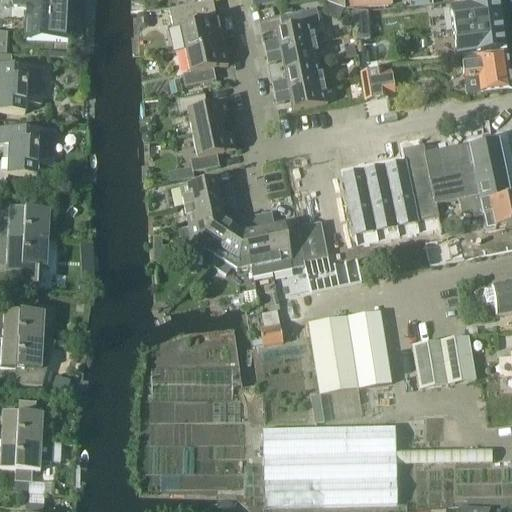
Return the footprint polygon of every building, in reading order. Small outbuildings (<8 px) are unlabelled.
[(28,0),(27,41),(33,41),(63,43),(68,43),(69,0),(28,0)] [(251,0),(253,9),(282,4),(280,0),(251,0)] [(316,0),(344,10),(343,0),(316,0)] [(503,22),(500,0),(483,0),(450,5),(453,29),(503,22)] [(175,30),(182,28),(186,52),(217,45),(215,36),(222,35),(219,19),(217,20),(214,2),(171,11),(175,30)] [(277,32),(279,40),(265,43),(268,55),(316,44),(312,26),(320,24),(317,10),(280,18),(283,30),(277,32)] [(354,15),(351,15),(353,27),(355,27),(356,36),(356,42),(370,41),(369,34),(367,14),(354,15)] [(503,22),(453,29),(457,54),(507,46),(503,22)] [(321,63),(316,44),(268,55),(270,65),(283,62),(285,71),(321,63)] [(218,54),(217,45),(186,52),(191,75),(184,76),(187,89),(216,83),(213,71),(229,68),(226,52),(218,54)] [(353,48),(345,49),(346,59),(354,58),(353,48)] [(508,55),(462,60),(465,96),(481,94),(511,90),(508,56),(508,55)] [(41,106),(42,70),(11,69),(12,57),(0,56),(0,114),(25,115),(25,105),(41,106)] [(376,68),(375,57),(364,58),(365,69),(376,68)] [(273,83),(275,94),(325,84),(321,63),(285,71),(287,80),(273,83)] [(383,71),(360,75),(364,103),(387,99),(387,97),(394,95),(391,72),(383,73),(383,71)] [(330,105),(325,84),(275,94),(278,105),(291,102),(294,113),(330,105)] [(190,114),(195,137),(223,131),(221,122),(229,120),(226,105),(213,108),(210,96),(179,102),(182,115),(190,114)] [(52,169),(54,132),(0,129),(0,146),(10,147),(8,177),(37,178),(37,169),(52,169)] [(234,138),(225,140),(223,131),(195,137),(199,160),(192,162),(194,171),(194,174),(221,169),(218,157),(237,153),(234,138)] [(459,202),(459,203),(480,198),(481,204),(511,198),(511,197),(498,139),(468,145),(469,147),(427,156),(425,148),(403,153),(406,165),(343,179),(356,238),(439,220),(437,207),(459,202)] [(194,171),(175,175),(177,184),(195,180),(194,174),(194,171)] [(214,181),(181,188),(185,208),(232,199),(230,189),(216,191),(214,181)] [(511,227),(511,196),(511,197),(511,198),(481,204),(480,198),(459,203),(461,214),(472,212),(474,219),(484,216),(484,218),(487,232),(495,230),(495,231),(511,227)] [(185,208),(189,229),(222,222),(220,214),(235,211),(232,199),(185,208)] [(25,211),(0,210),(0,238),(48,241),(50,212),(42,212),(43,201),(26,200),(25,211)] [(306,268),(305,264),(301,242),(300,236),(288,238),(285,226),(275,228),(273,215),(262,217),(274,274),(306,268)] [(244,235),(253,279),(274,274),(262,217),(251,219),(254,233),(244,235)] [(189,229),(178,231),(182,249),(190,257),(202,256),(205,252),(214,257),(215,258),(234,229),(222,222),(189,229)] [(300,236),(301,242),(324,236),(322,225),(298,230),(300,236)] [(252,279),(253,279),(244,235),(234,229),(215,258),(214,257),(208,265),(226,276),(231,269),(236,272),(250,269),(252,279)] [(329,259),(324,236),(301,242),(305,264),(329,259)] [(47,270),(48,241),(0,238),(0,267),(6,268),(5,286),(39,288),(40,270),(47,270)] [(161,248),(161,239),(153,239),(153,263),(166,263),(166,248),(161,248)] [(497,319),(511,315),(511,283),(492,289),(493,292),(487,293),(490,306),(495,305),(497,319)] [(243,294),(244,300),(245,306),(249,305),(257,304),(255,292),(243,294)] [(177,302),(179,295),(171,293),(169,300),(177,302)] [(0,312),(0,340),(43,343),(45,315),(37,314),(38,302),(21,301),(20,313),(0,312)] [(321,397),(393,385),(381,314),(309,326),(321,397)] [(264,349),(284,346),(281,329),(261,332),(264,349)] [(414,348),(421,391),(476,382),(469,339),(414,348)] [(42,388),(55,344),(43,343),(0,340),(0,341),(2,342),(1,370),(15,371),(14,387),(42,388)] [(324,424),(320,397),(311,399),(315,425),(324,424)] [(0,442),(42,445),(44,416),(36,416),(37,404),(19,403),(18,415),(3,414),(1,443),(0,442)] [(262,432),(264,510),(397,507),(395,430),(262,432)] [(52,447),(42,446),(42,445),(0,442),(0,471),(15,473),(15,484),(33,485),(33,473),(40,474),(41,465),(51,466),(52,447)] [(467,450),(425,450),(425,461),(467,461),(467,450)]
